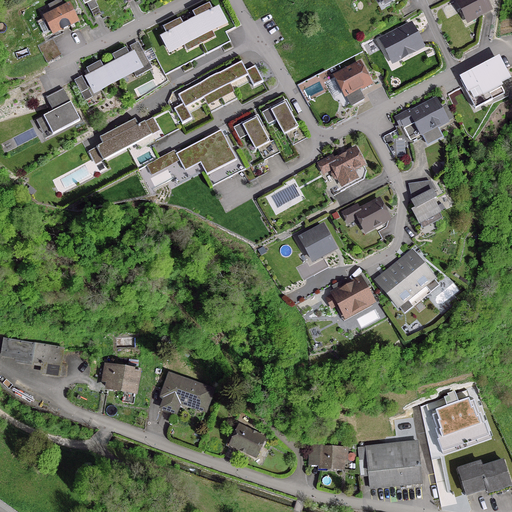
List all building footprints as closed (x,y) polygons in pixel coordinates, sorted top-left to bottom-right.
[(52,34),(60,30),(61,31),(69,27),(69,26),(77,22),(68,5),(63,8),(59,0),(48,6),(52,14),(44,18),(52,34)] [(460,0),(457,2),(467,21),(489,10),(483,0),(460,0)] [(195,19),(188,23),(205,55),(230,43),(220,24),(223,22),(216,8),(211,11),(208,5),(192,13),(195,19)] [(165,45),(152,52),(164,76),(205,55),(188,23),(182,26),(179,20),(163,28),(166,34),(161,37),(165,45)] [(392,63),(421,47),(410,25),(380,41),(392,63)] [(37,46),(46,64),(59,57),(50,39),(37,46)] [(115,79),(139,67),(132,53),(128,55),(125,49),(111,56),(115,62),(108,65),(115,79)] [(511,81),(499,59),(461,78),(472,101),(511,81)] [(241,62),(209,79),(216,93),(247,76),(252,88),(262,82),(254,67),(245,71),(241,62)] [(92,91),(115,79),(108,65),(102,69),(99,63),(86,70),(89,76),(85,77),(92,91)] [(359,88),(361,89),(368,85),(369,83),(365,75),(363,74),(358,65),(335,77),(350,106),(363,100),(357,89),(359,88)] [(216,93),(209,79),(177,96),(182,105),(173,110),(181,125),(191,120),(185,109),(216,93)] [(46,138),(80,119),(70,101),(36,119),(46,138)] [(414,122),(420,135),(446,122),(435,101),(410,114),(409,111),(395,119),(399,125),(402,124),(404,127),(414,122)] [(271,112),(283,136),(297,129),(284,105),(271,112)] [(242,126),(255,151),(268,143),(256,119),(242,126)] [(134,120),(117,129),(127,149),(151,136),(144,123),(137,126),(134,120)] [(95,148),(102,162),(127,149),(117,129),(99,139),(102,145),(95,148)] [(184,172),(201,163),(208,176),(236,161),(220,131),(175,155),(184,172)] [(342,186),(355,179),(351,171),(362,165),(354,150),(330,162),(328,159),(319,164),(319,166),(322,173),(332,168),(334,171),(332,172),(332,174),(334,179),(336,179),(338,178),(342,186)] [(432,201),(435,199),(431,192),(412,202),(415,209),(412,210),(419,224),(438,213),(432,201)] [(357,217),(365,232),(388,220),(378,201),(355,213),(353,208),(342,214),(347,223),(357,217)] [(300,239),(312,261),(334,249),(322,227),(300,239)] [(399,262),(393,266),(415,293),(423,286),(430,294),(438,287),(412,254),(401,263),(399,262)] [(406,300),(415,293),(393,266),(387,271),(389,273),(377,283),(403,315),(412,308),(406,300)] [(369,301),(358,282),(327,299),(331,308),(339,303),(345,314),(369,301)] [(57,377),(62,350),(3,339),(1,355),(16,358),(15,361),(47,367),(46,375),(57,377)] [(106,366),(104,378),(108,379),(107,389),(123,392),(122,402),(132,404),(138,372),(137,372),(137,370),(135,370),(135,371),(106,366)] [(211,391),(169,376),(164,390),(167,391),(161,408),(174,413),(180,396),(206,405),(211,391)] [(475,397),(430,413),(444,450),(488,434),(475,397)] [(255,458),(265,439),(238,426),(229,445),(255,458)] [(416,443),(365,448),(370,488),(420,483),(416,443)] [(311,446),(310,462),(320,462),(320,469),(341,470),(342,456),(345,457),(345,450),(322,449),(322,446),(311,446)] [(465,494),(485,488),(486,492),(510,484),(503,462),(480,469),(479,465),(458,472),(465,494)]
